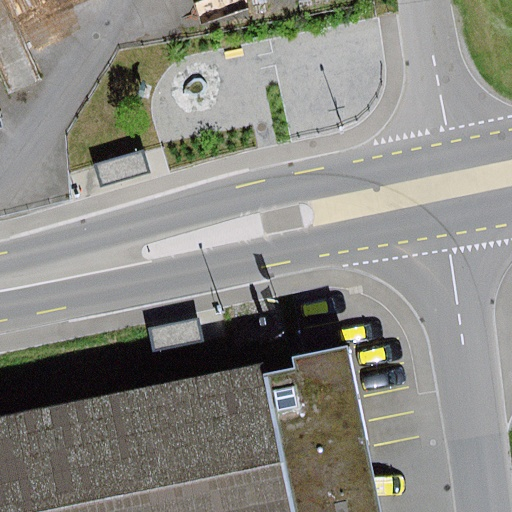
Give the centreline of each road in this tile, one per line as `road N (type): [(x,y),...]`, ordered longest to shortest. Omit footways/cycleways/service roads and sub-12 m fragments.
road 1 (secondary): [(0,280),(445,192)]
road 2 (residential): [(445,192),(481,511)]
road 3 (unclassified): [(445,192),(447,131),(422,0)]
